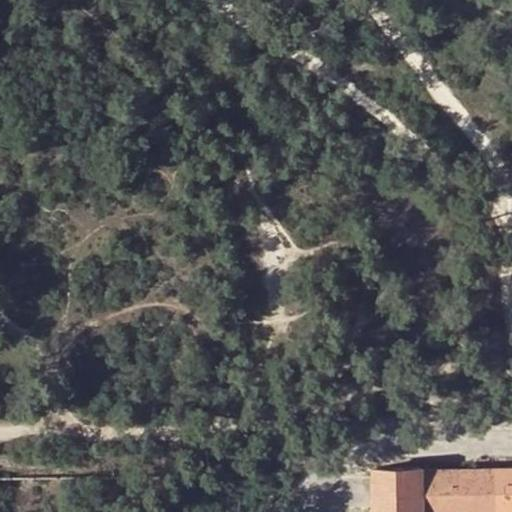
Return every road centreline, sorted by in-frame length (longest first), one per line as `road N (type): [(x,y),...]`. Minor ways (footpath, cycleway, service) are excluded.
road 1 (residential): [(365,0),(489,153),(504,188),(511,266)]
road 2 (residential): [(304,511),(315,481),(351,456),(511,446)]
